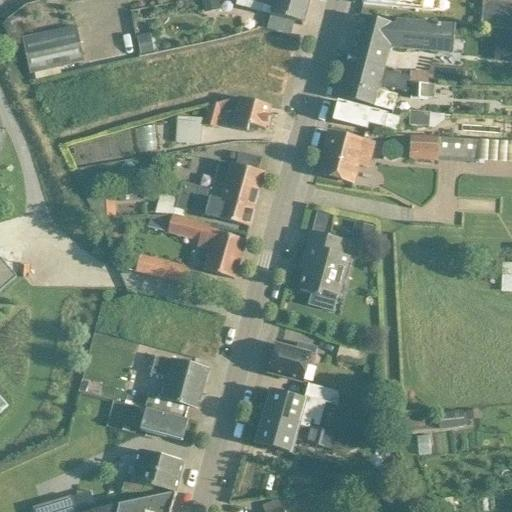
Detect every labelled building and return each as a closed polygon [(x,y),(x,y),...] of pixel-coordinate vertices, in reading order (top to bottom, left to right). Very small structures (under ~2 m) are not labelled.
[(273,13),(305,22),(311,0),(245,0),(275,8),(273,13)] [(366,0),(366,3),(398,11),(400,0),(366,0)] [(362,15),(357,35),(393,45),(399,25),(362,15)] [(28,45),(36,75),(86,62),(78,32),(28,45)] [(351,54),(388,64),(393,45),(357,35),(351,54)] [(498,65),(511,64),(511,42),(498,42),(498,65)] [(351,54),(345,75),(382,85),(388,64),(351,54)] [(437,83),(436,64),(415,65),(416,84),(437,83)] [(339,97),(376,108),(382,85),(345,75),(339,97)] [(181,98),(181,127),(205,128),(205,99),(181,98)] [(268,136),(275,109),(240,99),(233,127),(268,136)] [(334,119),(369,129),(374,112),(339,102),(334,119)] [(414,119),(413,142),(442,143),(443,120),(414,119)] [(511,121),(448,122),(448,143),(474,143),(474,144),(511,143),(511,121)] [(317,175),(355,184),(366,141),(328,132),(317,175)] [(219,161),(211,192),(257,203),(264,172),(219,161)] [(207,182),(210,171),(187,164),(180,188),(191,191),(195,179),(207,182)] [(160,191),(177,195),(183,171),(166,167),(160,191)] [(205,217),(251,228),(257,203),(211,192),(205,217)] [(170,209),(172,195),(158,193),(156,207),(170,209)] [(203,273),(237,281),(247,240),(214,232),(203,273)] [(296,291),(339,301),(352,243),(309,234),(296,291)] [(141,237),(141,253),(154,253),(154,237),(141,237)] [(0,283),(14,271),(0,256),(0,414),(5,410),(0,404),(0,283)] [(362,349),(367,332),(345,326),(340,343),(362,349)] [(270,374),(306,385),(314,355),(279,344),(270,374)] [(161,399),(201,410),(211,371),(172,360),(161,399)] [(270,391),(263,418),(300,428),(308,402),(270,391)] [(142,430),(185,442),(191,422),(148,410),(142,430)] [(464,440),(464,415),(422,415),(423,440),(464,440)] [(255,444),(292,455),(300,428),(263,418),(255,444)] [(311,438),(304,456),(323,464),(330,446),(311,438)] [(132,480),(177,495),(186,467),(141,452),(132,480)] [(44,507),(80,495),(73,476),(38,488),(44,507)]
